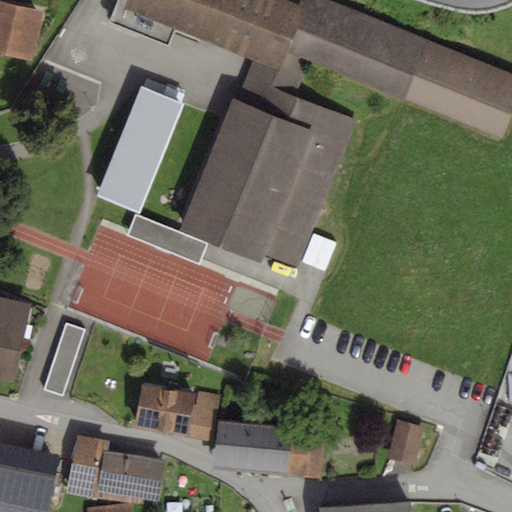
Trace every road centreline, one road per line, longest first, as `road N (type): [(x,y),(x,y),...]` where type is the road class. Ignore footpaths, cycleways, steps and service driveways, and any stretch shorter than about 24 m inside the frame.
road 1 (unclassified): [(259,499),(153,440),(0,402)]
road 2 (residential): [(511,505),(439,484),(259,499)]
